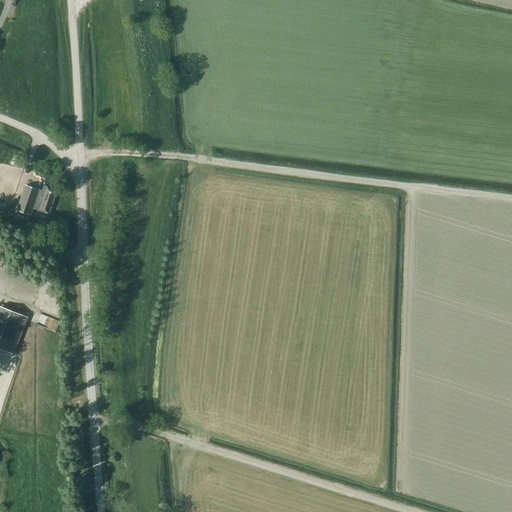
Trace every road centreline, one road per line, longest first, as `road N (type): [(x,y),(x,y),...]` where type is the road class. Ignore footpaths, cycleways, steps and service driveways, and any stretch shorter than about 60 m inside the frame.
road 1 (unclassified): [(101,511),(78,157)]
road 2 (unknown): [(78,157),(153,154),(394,186)]
road 3 (unclassified): [(78,157),(70,0)]
